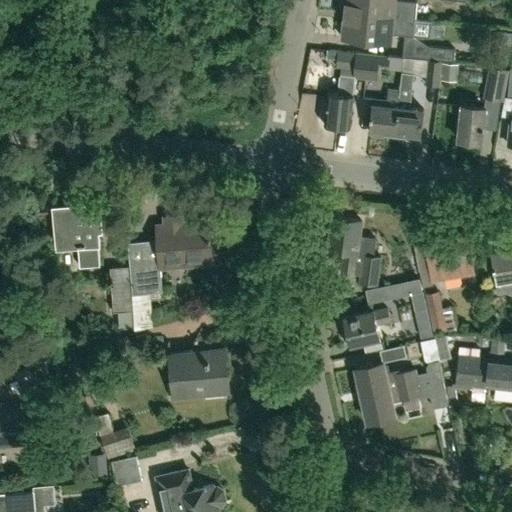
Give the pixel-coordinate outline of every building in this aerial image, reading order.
[(346,12),(415,19),(417,1),(401,0),(343,0),(343,7),(346,8),(346,11),(346,12)] [(415,19),(346,12),(343,38),(391,43),(392,33),(413,35),(430,37),(432,20),(415,19)] [(453,61),(455,48),(429,45),(428,58),(453,61)] [(365,78),(368,52),(328,48),(327,57),(337,58),(336,66),(343,67),(340,94),(329,92),(325,125),(351,128),(357,77),(365,78)] [(368,52),(365,78),(376,79),(378,65),(390,66),(391,55),(368,52)] [(439,86),(440,80),(441,61),(427,59),(425,84),(439,86)] [(503,101),(509,70),(490,65),(483,97),(503,101)] [(400,89),(394,132),(405,133),(405,135),(407,138),(417,139),(420,137),(420,134),(421,135),(424,108),(411,107),(414,72),(401,71),(400,89)] [(394,132),(400,89),(387,88),(386,99),(373,98),(373,102),(370,129),(371,129),(370,132),(372,134),(383,135),(385,133),(385,130),(394,132)] [(483,142),(486,107),(463,105),(459,140),(483,142)] [(101,264),(97,204),(84,205),(84,209),(56,211),(59,246),(79,244),(81,266),(101,264)] [(378,284),(382,256),(374,255),(377,237),(359,235),(362,218),(335,215),(331,250),(346,252),(343,271),(363,274),(362,282),(378,284)] [(180,223),(180,218),(170,219),(170,224),(158,225),(162,263),(177,262),(181,265),(217,262),(224,259),(227,253),(226,246),(222,241),(215,239),(212,239),(210,220),(180,223)] [(468,235),(427,242),(434,281),(475,274),(468,235)] [(511,249),(492,253),(499,293),(511,290),(511,249)] [(135,310),(136,327),(153,323),(152,292),(161,291),(157,259),(132,261),(135,294),(134,294),(135,310)] [(133,284),(131,270),(113,272),(115,311),(135,310),(134,294),(133,294),(133,284)] [(387,298),(405,294),(402,282),(384,285),(387,298)] [(411,294),(414,305),(427,303),(427,302),(425,294),(425,291),(411,294)] [(427,303),(433,333),(447,330),(447,332),(456,330),(451,307),(443,310),(439,291),(428,293),(428,294),(425,294),(427,302),(427,303)] [(380,336),(377,323),(391,320),(388,308),(376,311),(376,308),(345,316),(347,327),(342,330),(345,341),(351,341),(351,343),(365,340),(380,336)] [(441,359),(451,356),(446,336),(436,338),(441,359)] [(487,385),(490,357),(478,356),(479,348),(458,346),(458,352),(460,354),(456,384),(474,386),(474,383),(487,385)] [(174,396),(230,391),(226,347),(170,352),(174,396)] [(511,357),(502,357),(502,359),(490,357),(487,385),(511,387),(511,357)] [(363,395),(443,376),(439,360),(430,362),(427,366),(428,372),(417,374),(416,368),(400,372),(399,370),(386,373),(384,361),(356,367),(363,395)] [(443,376),(363,395),(369,422),(396,416),(393,404),(403,402),(402,400),(420,396),(420,398),(432,395),(435,407),(449,404),(443,376)] [(25,405),(32,405),(54,403),(53,385),(24,387),(25,405)] [(0,443),(27,442),(24,404),(0,406),(0,443)] [(115,430),(110,411),(96,415),(109,455),(123,451),(135,448),(127,426),(115,430)] [(91,454),(92,474),(105,473),(103,453),(91,454)] [(117,485),(141,480),(136,455),(111,461),(117,485)] [(217,511),(216,506),(221,505),(224,499),(222,490),(216,487),(212,488),(211,484),(192,489),(187,470),(169,474),(169,477),(161,479),(168,511),(217,511)] [(0,511),(37,511),(36,489),(34,490),(4,492),(6,511),(0,511)]
